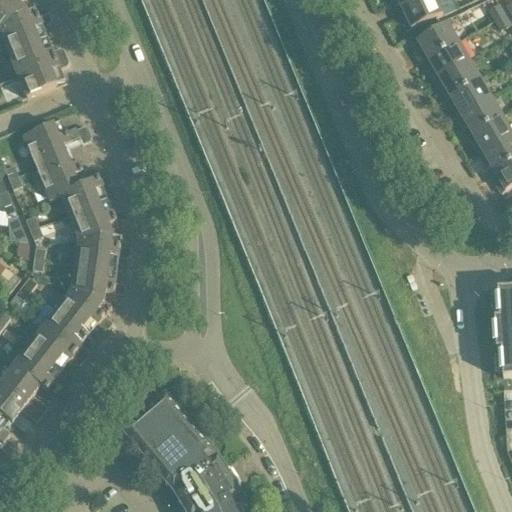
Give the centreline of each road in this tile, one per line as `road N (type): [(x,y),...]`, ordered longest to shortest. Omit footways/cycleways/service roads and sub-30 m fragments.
road 1 (residential): [(206,352),(198,226),(139,74)]
road 2 (tertiary): [(458,268),(381,202),(313,44)]
road 3 (residential): [(134,351),(148,234),(93,92)]
road 4 (residential): [(458,268),(479,442),(508,511)]
road 5 (residential): [(368,20),(485,216),(499,223)]
road 6 (residential): [(4,511),(40,465),(45,439),(117,355),(134,351)]
road 7 (residential): [(298,511),(260,423),(206,352)]
